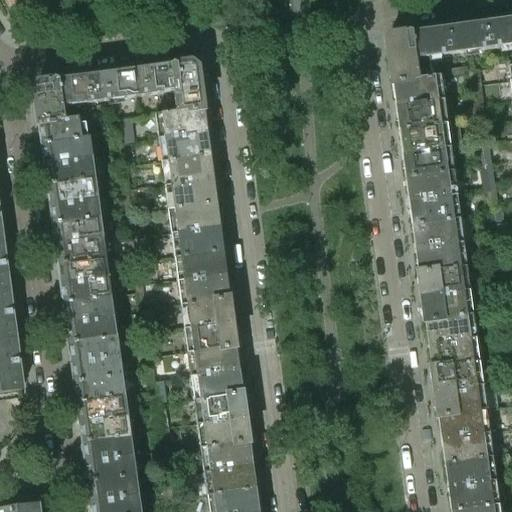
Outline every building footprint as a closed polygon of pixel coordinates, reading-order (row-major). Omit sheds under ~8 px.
[(511,20),(483,24),(486,50),(511,46),(511,20)] [(483,24),(446,29),(449,55),(486,50),(483,24)] [(446,29),(409,34),(412,60),(415,59),(449,55),(446,29)] [(409,34),(390,37),(390,38),(386,43),(385,43),(389,71),(387,73),(388,79),(390,81),(391,84),(418,80),(415,59),(412,60),(409,34)] [(190,64),(176,66),(176,65),(172,64),(169,66),(169,67),(167,67),(170,93),(173,113),(202,109),(201,106),(203,104),(203,99),(200,97),(196,69),(195,69),(190,65),(190,64)] [(443,102),(439,77),(430,78),(429,65),(417,66),(419,80),(418,80),(391,84),(394,109),(443,102)] [(167,67),(131,72),(135,97),(170,93),(167,67)] [(131,72),(94,77),(98,102),(135,97),(131,72)] [(479,72),(472,73),(474,88),(481,87),(479,72)] [(475,98),(474,88),(472,73),(466,74),(469,98),(475,98)] [(59,82),(58,82),(62,107),(98,102),(94,77),(59,82)] [(62,107),(58,82),(59,82),(59,81),(55,80),(51,82),(52,83),(38,85),(34,91),(33,91),(36,113),(34,116),(35,120),(37,122),(38,125),(64,121),(62,107)] [(483,107),(481,87),(474,88),(475,98),(477,108),(483,107)] [(478,121),(477,108),(475,98),(469,98),(472,122),(478,121)] [(443,102),(394,109),(397,132),(446,126),(443,102)] [(486,127),(483,107),(477,108),(478,121),(479,127),(486,127)] [(205,132),(202,109),(173,113),(152,116),(155,139),(205,132)] [(86,139),(84,127),(84,124),(78,125),(77,119),(64,121),(38,125),(41,145),(86,139)] [(129,119),(117,121),(119,134),(119,135),(131,134),(129,119)] [(481,145),(479,127),(478,121),(472,122),(475,146),(481,145)] [(446,126),(397,132),(401,156),(449,150),(446,126)] [(488,146),(486,127),(479,127),(481,145),(482,147),(488,146)] [(208,156),(205,132),(155,139),(159,163),(208,156)] [(122,154),(122,153),(121,145),(119,135),(119,134),(113,135),(116,155),(122,154)] [(91,159),(89,146),(88,139),(86,139),(41,145),(43,165),(91,159)] [(128,144),(121,145),(122,153),(129,152),(128,144)] [(484,166),(482,147),(481,145),(475,146),(478,169),(484,169),(484,166)] [(491,166),(488,146),(482,147),(484,166),(491,166)] [(449,150),(401,156),(404,179),(452,173),(449,150)] [(133,151),(129,152),(122,153),(122,154),(124,169),(132,168),(135,167),(133,151)] [(124,169),(122,154),(116,155),(119,175),(125,174),(124,169)] [(211,180),(208,156),(159,163),(162,188),(211,180)] [(93,179),(92,171),(91,159),(43,165),(46,185),(93,179)] [(494,185),(491,166),(484,166),(484,169),(487,185),(494,185)] [(452,173),(404,179),(407,203),(456,196),(452,173)] [(127,193),(125,174),(119,175),(122,195),(128,194),(127,193)] [(96,199),(94,186),(93,179),(46,185),(49,205),(96,199)] [(211,180),(162,188),(165,211),(214,204),(211,180)] [(496,205),(494,185),(487,185),(488,192),(490,207),(496,205)] [(139,215),(136,191),(127,193),(128,194),(130,213),(131,216),(139,215)] [(492,216),(490,207),(488,192),(482,193),(485,217),(492,216)] [(130,213),(128,194),(122,195),(124,214),(130,213)] [(456,196),(407,203),(410,227),(459,221),(456,196)] [(99,218),(98,210),(96,199),(49,205),(51,225),(99,218)] [(218,228),(214,204),(165,211),(169,235),(218,228)] [(497,214),(496,205),(490,207),(492,216),(494,226),(503,225),(506,224),(504,213),(497,214)] [(133,233),(131,216),(130,213),(124,214),(125,217),(123,217),(125,234),(133,233)] [(142,239),(139,215),(131,216),(133,233),(134,240),(142,239)] [(496,240),(494,226),(492,216),(485,217),(488,241),(496,240)] [(99,218),(51,225),(54,244),(101,238),(99,218)] [(459,221),(410,227),(414,251),(462,245),(459,221)] [(503,225),(494,226),(496,240),(497,246),(505,244),(503,225)] [(221,252),(218,228),(169,235),(172,259),(221,252)] [(136,253),(134,240),(133,233),(125,234),(128,254),(136,253)] [(104,257),(103,250),(101,238),(54,244),(57,264),(104,257)] [(145,262),(142,239),(134,240),(136,253),(137,264),(145,262)] [(497,246),(496,240),(488,241),(491,264),(499,264),(497,246)] [(462,245),(414,251),(417,274),(465,268),(462,245)] [(224,275),(221,252),(172,259),(175,282),(224,275)] [(139,273),(137,264),(136,253),(128,254),(131,274),(139,273)] [(107,277),(105,265),(104,257),(57,264),(60,284),(107,277)] [(149,286),(145,262),(137,264),(139,273),(141,287),(149,286)] [(499,265),(499,264),(491,264),(494,289),(502,288),(501,284),(499,265)] [(507,264),(499,265),(501,284),(509,283),(507,264)] [(465,268),(417,274),(417,277),(415,279),(416,285),(418,287),(420,299),(469,292),(465,268)] [(142,293),(141,287),(139,273),(131,274),(134,294),(142,293)] [(227,299),(224,275),(175,282),(178,306),(227,299)] [(109,298),(108,289),(107,277),(60,284),(62,304),(109,298)] [(511,303),(509,283),(501,284),(502,288),(504,304),(511,303)] [(152,310),(149,286),(141,287),(142,293),(144,311),(152,310)] [(504,304),(502,288),(494,289),(498,312),(504,311),(504,304)] [(469,292),(420,299),(422,310),(420,312),(420,318),(423,319),(423,322),(472,315),(469,292)] [(144,313),(144,311),(142,293),(134,294),(137,314),(144,313)] [(0,344),(14,343),(8,294),(0,295),(0,344)] [(112,317),(110,305),(109,298),(62,304),(63,306),(60,309),(61,315),(64,317),(65,324),(112,317)] [(227,299),(178,306),(181,330),(231,323),(229,313),(231,310),(230,305),(228,304),(227,299)] [(153,317),(152,310),(144,311),(144,313),(145,318),(153,317)] [(507,335),(506,324),(504,311),(498,312),(500,336),(507,335)] [(475,339),(472,315),(423,322),(426,345),(475,339)] [(112,317),(65,324),(66,332),(64,335),(65,341),(68,343),(115,337),(112,317)] [(235,342),(235,337),(232,335),(231,323),(181,330),(185,354),(234,347),(233,344),(235,342)] [(510,358),(508,345),(507,335),(500,336),(503,359),(510,358)] [(118,357),(116,345),(115,337),(68,343),(70,363),(118,357)] [(475,339),(426,345),(430,369),(478,362),(475,339)] [(0,393),(21,391),(14,343),(0,344),(0,393)] [(237,371),(234,347),(185,354),(188,377),(237,371)] [(120,377),(119,369),(118,357),(70,363),(73,384),(120,377)] [(153,373),(151,362),(144,363),(145,374),(153,373)] [(478,362),(430,369),(430,372),(428,375),(429,380),(431,382),(433,393),(482,386),(478,362)] [(240,394),(237,371),(188,377),(191,402),(240,394)] [(156,393),(154,382),(153,373),(145,374),(148,394),(156,393)] [(123,397),(121,384),(120,377),(73,384),(76,403),(123,397)] [(165,405),(162,381),(154,382),(156,393),(158,406),(165,405)] [(482,386),(433,393),(435,405),(433,407),(433,413),(436,414),(436,417),(485,411),(482,386)] [(158,406),(156,393),(148,394),(151,413),(158,412),(158,406)] [(243,418),(242,408),(244,405),(243,401),(241,398),(240,394),(191,402),(194,425),(243,418)] [(123,397),(76,403),(78,423),(126,417),(123,397)] [(168,429),(165,405),(158,406),(158,412),(161,430),(168,429)] [(485,411),(436,417),(439,440),(488,433),(485,411)] [(161,430),(158,412),(151,413),(153,434),(161,433),(161,430)] [(126,417),(78,423),(81,443),(128,437),(126,417)] [(243,418),(194,425),(198,449),(247,442),(246,440),(248,437),(248,432),(245,430),(243,418)] [(171,452),(168,429),(161,430),(161,433),(164,452),(164,453),(171,452)] [(164,452),(161,433),(153,434),(156,453),(164,452)] [(488,433),(439,440),(443,464),(491,458),(488,433)] [(131,456),(130,449),(128,437),(81,443),(81,445),(79,448),(80,454),(83,456),(84,463),(131,456)] [(250,466),(247,442),(198,449),(201,472),(250,466)] [(167,472),(164,453),(164,452),(156,453),(159,473),(167,472)] [(174,476),(171,452),(164,453),(167,472),(167,477),(174,476)] [(134,476),(132,464),(131,456),(84,463),(85,471),(83,474),(83,479),(86,481),(87,483),(134,476)] [(491,458),(443,464),(446,488),(495,481),(491,458)] [(253,489),(250,466),(201,472),(204,496),(253,489)] [(169,491),(167,477),(167,472),(159,473),(161,492),(169,491)] [(136,496),(135,488),(134,476),(87,483),(89,502),(136,496)] [(178,500),(174,476),(167,477),(169,491),(171,501),(178,500)] [(495,481),(446,488),(449,511),(451,511),(498,505),(495,481)] [(256,511),(253,489),(204,496),(206,511),(256,511)] [(166,511),(172,511),(171,501),(169,491),(161,492),(163,511),(166,511)] [(138,511),(136,496),(89,502),(90,511),(138,511)] [(179,511),(178,500),(171,501),(172,511),(179,511)]
